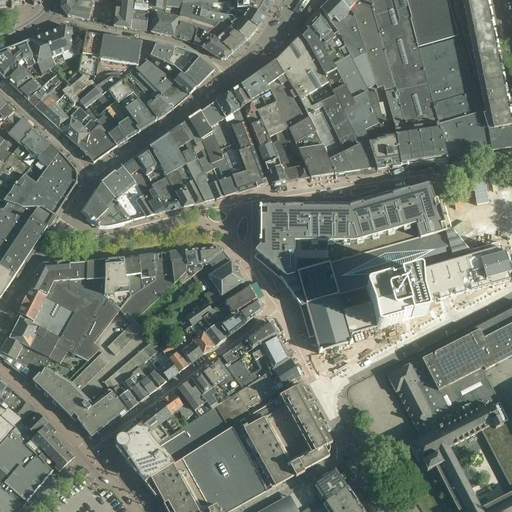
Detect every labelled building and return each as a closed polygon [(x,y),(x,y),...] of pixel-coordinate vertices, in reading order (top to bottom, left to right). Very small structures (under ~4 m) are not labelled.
[(0,0),(0,7),(6,7),(6,6),(10,6),(11,9),(13,8),(12,5),(23,4),(24,5),(25,4),(23,3),(23,1),(28,1),(28,2),(30,1),(34,4),(33,6),(34,6),(35,4),(39,3),(40,5),(41,5),(40,3),(41,0),(0,0)] [(91,0),(60,0),(61,9),(67,17),(88,22),(91,11),(78,8),(79,4),(92,4),(91,1),(91,0)] [(133,0),(133,4),(132,14),(130,30),(145,32),(146,31),(148,0),(133,0)] [(151,32),(155,13),(165,16),(168,0),(175,0),(176,1),(182,1),(183,1),(182,0),(149,0),(149,7),(148,18),(147,18),(146,31),(151,32)] [(230,0),(229,0),(230,12),(243,15),(248,8),(249,9),(252,5),(250,5),(240,4),(240,0),(230,0)] [(240,0),(240,4),(250,5),(252,5),(249,9),(248,8),(264,17),(273,3),(252,0),(240,0)] [(327,18),(338,32),(346,47),(350,56),(352,60),(368,92),(369,93),(367,89),(375,85),(376,86),(375,84),(364,47),(359,36),(355,27),(357,26),(353,15),(350,12),(338,0),(330,0),(320,10),(327,18)] [(338,0),(350,12),(353,15),(357,26),(355,27),(359,36),(364,47),(375,84),(376,86),(377,89),(383,87),(384,91),(394,88),(384,51),(370,6),(372,5),(370,0),(338,0)] [(370,0),(372,5),(370,6),(384,51),(394,88),(394,89),(395,90),(405,125),(394,127),(395,137),(398,156),(399,166),(424,163),(431,162),(432,161),(434,161),(446,159),(447,159),(444,145),(423,69),(418,50),(459,39),(448,0),(414,0),(418,14),(409,16),(407,15),(400,17),(399,20),(400,22),(398,23),(403,41),(405,42),(414,73),(412,74),(428,131),(429,131),(429,133),(423,134),(419,135),(419,133),(419,132),(407,87),(405,88),(404,84),(394,48),(396,48),(386,13),(391,0),(370,0)] [(484,0),(455,0),(463,34),(475,77),(472,78),(482,113),(487,128),(488,132),(510,127),(484,0)] [(120,19),(119,19),(118,28),(130,30),(132,14),(133,4),(127,4),(124,3),(122,3),(121,10),(120,19)] [(216,39),(232,54),(246,42),(231,25),(217,22),(217,23),(199,18),(201,11),(203,5),(182,5),(182,7),(181,9),(180,11),(178,19),(179,19),(178,23),(175,39),(191,44),(195,28),(197,29),(206,34),(216,39)] [(243,15),(230,12),(229,16),(239,18),(240,18),(257,29),(264,17),(248,8),(243,15)] [(219,14),(217,14),(201,11),(199,18),(217,23),(217,22),(219,14)] [(151,32),(151,33),(173,38),(178,19),(165,16),(155,13),(151,32)] [(219,14),(217,22),(231,25),(246,42),(257,29),(240,18),(239,18),(229,16),(219,14)] [(333,66),(350,56),(338,32),(333,35),(326,23),(320,15),(319,14),(307,28),(315,38),(314,39),(318,44),(333,66)] [(43,36),(52,59),(74,50),(73,46),(69,37),(74,35),(72,30),(66,29),(65,27),(43,36)] [(315,38),(307,28),(300,36),(300,37),(306,45),(314,59),(322,74),(328,84),(332,92),(344,86),(336,70),(333,66),(318,44),(314,39),(315,38)] [(206,34),(197,29),(195,35),(193,45),(202,49),(221,61),(225,61),(232,54),(216,39),(206,34)] [(82,76),(94,78),(95,78),(97,68),(106,69),(119,71),(124,72),(130,66),(138,68),(140,54),(142,44),(86,34),(80,72),(82,76)] [(37,65),(50,60),(52,59),(43,36),(28,42),(37,65)] [(308,103),(306,98),(310,95),(310,94),(316,90),(307,76),(309,75),(311,73),(320,88),(326,84),(327,85),(328,84),(322,74),(314,59),(306,45),(300,37),(293,44),(301,58),(299,59),(297,60),(291,49),(288,49),(276,62),(288,83),(299,101),(304,111),(311,108),(308,103)] [(469,156),(491,152),(488,132),(482,113),(481,113),(459,39),(418,50),(423,69),(444,63),(444,64),(466,143),(469,156)] [(0,76),(4,80),(17,65),(20,63),(22,61),(27,69),(37,65),(28,42),(0,52),(0,76)] [(151,57),(157,61),(172,68),(173,68),(196,89),(214,72),(195,56),(177,50),(155,46),(151,57)] [(376,170),(363,132),(371,128),(378,125),(366,95),(369,93),(368,92),(352,60),(350,56),(333,66),(336,70),(344,86),(332,92),(334,97),(333,98),(330,99),(361,162),(362,171),(362,172),(368,171),(369,171),(376,170)] [(17,65),(4,80),(16,92),(32,79),(37,75),(38,77),(40,77),(45,74),(52,69),(53,68),(50,60),(37,65),(27,69),(22,61),(20,63),(17,66),(17,65)] [(175,84),(189,97),(196,89),(173,68),(172,68),(157,61),(154,65),(163,72),(164,70),(173,77),(170,80),(175,84)] [(273,98),(279,112),(284,121),(283,121),(287,130),(294,145),(316,133),(304,111),(299,101),(288,83),(276,62),(275,61),(275,62),(259,73),(273,98)] [(139,69),(138,68),(135,70),(153,89),(161,96),(173,110),(189,97),(175,84),(170,80),(161,73),(147,62),(139,69)] [(444,145),(447,159),(469,156),(466,143),(444,64),(444,63),(423,69),(444,145)] [(42,89),(57,74),(52,69),(45,74),(40,77),(38,77),(37,75),(32,79),(16,92),(28,103),(42,90),(42,89)] [(173,110),(161,96),(153,89),(135,70),(129,75),(127,77),(122,82),(135,97),(137,99),(145,109),(156,123),(165,116),(173,110)] [(65,84),(68,88),(69,90),(83,77),(82,76),(80,72),(77,72),(65,84)] [(287,130),(283,121),(284,121),(279,112),(273,98),(259,73),(258,73),(259,74),(250,79),(250,80),(240,86),(249,100),(256,113),(261,122),(264,128),(266,133),(268,139),(274,136),(287,130)] [(28,103),(35,109),(63,81),(57,74),(42,89),(42,90),(28,103)] [(78,101),(79,101),(76,98),(91,85),(89,83),(83,77),(69,90),(68,88),(61,92),(64,96),(50,110),(49,109),(42,116),(58,130),(69,120),(65,116),(71,110),(71,109),(76,104),(78,101)] [(156,123),(145,109),(137,99),(135,97),(122,82),(122,81),(119,78),(118,78),(117,78),(113,78),(109,78),(106,81),(103,83),(99,85),(96,87),(93,83),(91,82),(89,83),(91,85),(94,89),(102,97),(108,92),(116,103),(118,106),(120,109),(123,113),(128,120),(138,134),(156,123)] [(63,81),(35,109),(42,116),(49,109),(50,110),(64,96),(61,92),(68,88),(65,84),(63,81)] [(230,93),(240,110),(244,108),(247,116),(245,117),(248,125),(255,122),(256,124),(261,122),(256,113),(249,100),(240,86),(230,93)] [(94,89),(79,102),(85,110),(87,108),(97,100),(102,97),(94,89)] [(395,90),(385,93),(393,122),(394,127),(405,125),(395,90)] [(395,137),(389,138),(386,123),(385,116),(381,117),(375,91),(370,93),(369,93),(366,95),(378,125),(371,128),(363,132),(376,170),(399,166),(398,156),(395,137)] [(118,127),(127,141),(138,134),(128,120),(123,113),(120,109),(118,106),(116,103),(108,92),(102,97),(97,100),(109,116),(117,127),(118,127)] [(238,112),(240,110),(230,93),(228,95),(216,103),(225,120),(224,121),(229,130),(244,125),(238,112)] [(330,99),(320,104),(339,143),(351,172),(352,173),(362,171),(361,162),(330,99)] [(219,151),(235,145),(229,130),(224,121),(225,120),(216,103),(200,113),(210,130),(209,130),(212,134),(215,142),(219,151)] [(320,104),(311,108),(304,111),(316,133),(322,149),(326,157),(334,175),(334,176),(336,176),(336,175),(352,173),(351,172),(339,143),(320,104)] [(0,127),(0,126),(6,121),(7,122),(14,114),(5,106),(0,111),(0,127)] [(77,146),(87,137),(93,130),(96,128),(90,122),(88,119),(84,115),(79,110),(69,120),(58,130),(77,147),(77,146)] [(116,148),(107,135),(99,124),(97,121),(89,110),(84,115),(88,119),(90,122),(96,128),(93,130),(99,138),(100,140),(108,152),(115,147),(116,148)] [(207,157),(211,166),(223,160),(219,151),(212,134),(209,130),(210,130),(200,113),(189,121),(195,133),(200,142),(205,151),(207,157)] [(21,120),(14,114),(7,122),(6,121),(0,126),(0,127),(0,145),(8,134),(9,134),(21,120)] [(107,135),(116,148),(127,141),(118,127),(117,127),(109,116),(99,124),(107,135)] [(0,168),(20,145),(32,130),(21,120),(9,134),(8,134),(0,145),(0,168)] [(189,121),(168,135),(178,152),(186,167),(195,162),(190,152),(192,150),(195,156),(205,151),(200,142),(195,133),(189,121)] [(270,143),(268,139),(266,133),(261,122),(256,124),(249,126),(258,150),(271,145),(270,143)] [(235,145),(238,153),(253,148),(244,125),(229,130),(235,145)] [(488,132),(491,152),(511,148),(511,135),(510,127),(488,132)] [(0,201),(3,202),(10,193),(11,193),(16,184),(17,184),(24,176),(37,160),(42,154),(44,156),(51,147),(32,130),(20,145),(0,168),(0,201)] [(87,137),(89,140),(101,157),(108,152),(100,140),(99,138),(93,130),(87,137)] [(310,179),(294,145),(287,130),(274,136),(276,141),(270,143),(271,145),(277,161),(281,170),(282,170),(286,183),(287,186),(290,185),(305,182),(305,180),(310,179)] [(310,179),(334,176),(334,175),(326,157),(322,149),(316,133),(294,145),(310,179)] [(174,194),(184,188),(176,172),(186,167),(178,152),(168,135),(149,148),(159,165),(165,178),(174,194)] [(89,140),(87,137),(77,146),(79,149),(81,151),(82,150),(86,155),(87,154),(94,162),(101,157),(89,140)] [(253,189),(238,153),(235,145),(219,151),(223,160),(229,175),(230,175),(232,179),(238,194),(253,189)] [(258,150),(264,166),(277,161),(271,145),(258,150)] [(24,176),(35,185),(47,169),(59,154),(51,147),(44,156),(42,154),(37,160),(24,176)] [(161,204),(168,203),(168,201),(172,200),(173,202),(178,201),(174,194),(165,178),(159,165),(149,148),(132,160),(146,177),(151,188),(152,190),(153,190),(155,194),(161,204)] [(267,185),(253,148),(238,153),(253,189),(267,185)] [(47,169),(35,185),(63,204),(76,184),(76,174),(64,159),(59,155),(59,154),(47,169)] [(204,176),(213,171),(211,166),(207,157),(197,162),(204,176)] [(121,167),(136,186),(144,200),(155,194),(153,190),(152,190),(151,188),(146,177),(132,160),(121,167)] [(216,179),(218,183),(224,198),(238,194),(232,179),(230,175),(229,175),(223,160),(211,166),(213,171),(216,179)] [(277,161),(275,161),(264,166),(272,185),(274,185),(274,188),(286,186),(285,183),(286,183),(282,170),(281,170),(277,161)] [(195,162),(186,167),(205,204),(214,201),(206,183),(202,176),(195,162)] [(136,186),(121,167),(114,173),(129,191),(128,191),(145,219),(155,216),(144,200),(136,186)] [(176,172),(184,188),(194,207),(205,204),(186,167),(176,172)] [(218,183),(216,179),(213,171),(204,176),(207,183),(209,186),(215,201),(224,198),(218,183)] [(145,219),(128,191),(129,191),(114,173),(101,184),(115,201),(132,222),(145,219)] [(63,204),(35,185),(24,176),(17,184),(16,184),(11,193),(10,193),(3,202),(8,204),(6,206),(10,207),(17,207),(22,209),(41,209),(54,217),(63,204)] [(132,222),(115,201),(101,184),(83,213),(99,228),(106,229),(112,228),(132,222)] [(259,246),(254,252),(284,277),(279,279),(300,308),(305,307),(318,351),(319,355),(349,346),(352,345),(349,334),(351,334),(351,335),(351,336),(375,329),(372,321),(379,319),(382,329),(401,324),(401,323),(401,321),(410,319),(411,319),(412,319),(411,316),(426,311),(425,306),(509,282),(507,276),(510,275),(504,254),(501,255),(500,249),(467,258),(464,255),(469,253),(450,230),(445,231),(436,200),(434,201),(430,188),(430,187),(429,187),(429,186),(428,186),(427,186),(426,186),(409,191),(408,187),(351,203),(349,204),(332,204),(284,204),(284,207),(258,207),(258,239),(258,243),(260,243),(260,247),(259,246)] [(174,194),(178,201),(183,210),(194,207),(184,188),(174,194)] [(144,200),(155,216),(167,213),(161,204),(155,194),(144,200)] [(168,203),(161,204),(167,213),(183,210),(178,201),(173,202),(172,200),(168,201),(168,203)] [(10,207),(6,206),(2,213),(29,221),(31,217),(47,228),(54,217),(41,209),(22,209),(17,207),(10,207)] [(0,267),(14,277),(24,263),(47,228),(31,217),(29,221),(2,213),(0,212),(0,267)] [(222,252),(221,251),(216,249),(197,251),(199,266),(200,265),(202,269),(204,268),(208,263),(222,252)] [(182,286),(191,279),(202,269),(200,265),(199,266),(197,251),(182,253),(185,267),(186,273),(178,281),(182,286)] [(208,263),(215,273),(231,263),(222,252),(208,263)] [(182,253),(169,254),(170,262),(171,262),(172,270),(174,285),(178,281),(186,273),(185,267),(182,253)] [(134,322),(135,321),(174,285),(172,270),(171,262),(170,262),(169,254),(153,256),(154,273),(154,278),(155,281),(142,289),(131,297),(126,303),(120,311),(124,315),(126,313),(134,322)] [(154,273),(153,256),(138,258),(142,289),(155,281),(154,278),(154,273)] [(124,259),(126,277),(125,277),(126,280),(130,280),(129,293),(131,297),(142,289),(138,258),(124,259)] [(104,293),(104,298),(120,311),(126,303),(131,297),(129,293),(130,280),(126,280),(125,277),(126,277),(124,259),(121,260),(111,261),(105,261),(104,293)] [(100,293),(104,293),(105,261),(87,263),(86,263),(89,302),(99,307),(100,293)] [(71,292),(80,297),(89,302),(86,263),(68,264),(70,281),(71,292)] [(215,273),(208,263),(204,268),(202,269),(191,279),(197,286),(204,281),(210,276),(215,273)] [(231,263),(215,273),(204,281),(210,292),(204,296),(210,305),(244,283),(231,263)] [(68,264),(52,265),(44,266),(42,267),(42,268),(39,273),(38,275),(30,290),(53,302),(57,304),(73,312),(79,300),(80,297),(71,292),(70,281),(68,264)] [(0,298),(14,277),(0,267),(0,298)] [(209,313),(212,318),(218,325),(241,311),(257,301),(250,289),(248,288),(211,310),(208,313),(209,313)] [(80,297),(79,300),(73,312),(57,304),(53,302),(30,290),(18,315),(27,319),(25,322),(73,345),(69,352),(87,363),(99,351),(99,350),(93,345),(111,324),(110,322),(119,311),(120,311),(104,298),(104,293),(100,293),(99,307),(89,302),(80,297)] [(241,311),(218,325),(222,330),(227,338),(262,312),(262,310),(257,301),(241,311)] [(192,326),(203,318),(209,313),(208,313),(211,310),(207,303),(186,316),(192,326)] [(511,511),(511,411),(506,415),(483,372),(511,357),(511,309),(427,354),(429,357),(421,361),(423,363),(417,366),(416,364),(410,367),(409,365),(386,377),(395,394),(397,393),(415,429),(416,428),(417,430),(413,432),(417,439),(420,437),(421,439),(409,446),(419,465),(422,463),(426,473),(436,468),(459,511),(511,511)] [(207,332),(204,334),(213,348),(214,348),(225,339),(227,338),(222,330),(218,325),(212,318),(209,313),(203,318),(208,326),(205,329),(207,332)] [(67,351),(69,352),(73,345),(25,322),(20,319),(19,321),(17,321),(15,325),(16,329),(14,333),(10,335),(8,338),(35,352),(48,359),(60,365),(67,351)] [(135,322),(130,326),(138,334),(143,330),(135,322)] [(261,328),(222,357),(228,366),(245,355),(260,345),(277,335),(276,334),(275,335),(271,326),(267,325),(261,329),(261,328)] [(138,334),(130,326),(126,331),(134,339),(138,334)] [(204,334),(203,334),(197,338),(190,328),(184,332),(202,356),(213,348),(204,334)] [(126,331),(121,335),(129,343),(134,339),(126,331)] [(191,364),(202,356),(184,332),(172,341),(181,354),(182,352),(191,364)] [(121,335),(117,339),(125,347),(129,343),(121,335)] [(255,382),(263,377),(290,360),(277,335),(260,345),(245,355),(247,359),(252,357),(262,374),(254,378),(255,382)] [(45,367),(48,359),(35,352),(8,338),(0,352),(1,353),(27,366),(27,367),(42,376),(45,367)] [(113,343),(116,348),(120,352),(125,347),(117,339),(113,343)] [(153,341),(148,346),(155,354),(160,350),(153,341)] [(181,354),(172,341),(160,350),(169,361),(179,374),(190,366),(181,354)] [(113,343),(108,348),(112,352),(116,348),(113,343)] [(148,346),(143,350),(150,358),(155,354),(148,346)] [(120,352),(116,348),(112,352),(116,356),(120,352)] [(143,350),(139,353),(146,362),(150,358),(143,350)] [(80,392),(72,384),(71,384),(69,382),(45,367),(42,376),(27,367),(27,366),(1,353),(0,353),(0,356),(26,376),(45,394),(62,410),(68,417),(70,418),(73,415),(78,420),(77,420),(91,439),(126,412),(112,394),(92,409),(85,403),(86,402),(85,400),(78,394),(80,392)] [(103,353),(98,358),(102,362),(107,357),(103,353)] [(139,353),(135,357),(142,365),(146,362),(139,353)] [(106,366),(111,361),(107,357),(102,362),(106,366)] [(135,357),(130,361),(138,369),(142,365),(135,357)] [(98,358),(94,362),(101,370),(106,366),(102,362),(98,358)] [(212,390),(222,403),(228,400),(227,399),(225,399),(226,397),(238,388),(218,360),(200,373),(212,390)] [(255,382),(252,384),(262,401),(300,378),(290,360),(263,377),(255,382)] [(130,361),(126,364),(133,373),(138,369),(130,361)] [(179,374),(169,361),(161,367),(157,361),(153,365),(157,370),(161,376),(163,375),(168,382),(179,374)] [(252,384),(255,382),(254,378),(253,377),(250,378),(248,375),(247,375),(242,366),(243,366),(242,364),(242,363),(241,364),(240,361),(227,370),(234,379),(238,385),(242,391),(252,384)] [(94,362),(89,366),(97,375),(101,370),(94,362)] [(126,364),(122,368),(129,376),(133,373),(126,364)] [(89,366),(85,371),(93,379),(97,375),(89,366)] [(166,383),(161,376),(157,370),(152,374),(147,367),(143,370),(156,388),(158,387),(160,388),(166,383)] [(122,368),(117,372),(125,380),(129,376),(122,368)] [(149,396),(156,391),(139,368),(132,374),(133,374),(149,396)] [(85,371),(81,375),(88,383),(93,379),(85,371)] [(117,372),(113,375),(120,384),(125,380),(117,372)] [(212,390),(200,373),(191,380),(203,396),(201,397),(211,410),(212,410),(216,408),(222,403),(212,390)] [(149,396),(133,374),(127,379),(125,380),(122,383),(128,391),(129,392),(130,391),(139,403),(149,396)] [(84,387),(88,383),(81,375),(76,379),(84,387)] [(113,375),(109,379),(116,387),(117,386),(120,384),(113,375)] [(72,384),(80,392),(84,387),(76,379),(72,384)] [(109,379),(104,383),(111,392),(116,387),(109,379)] [(7,409),(22,420),(24,422),(34,412),(35,411),(12,391),(8,388),(0,381),(0,406),(5,411),(7,409)] [(192,391),(186,384),(178,390),(199,419),(200,418),(204,416),(208,413),(210,411),(211,410),(201,397),(195,388),(192,391)] [(216,408),(218,411),(226,424),(247,411),(247,410),(262,401),(252,384),(242,391),(237,394),(231,398),(228,400),(222,403),(216,408)] [(117,386),(116,387),(111,392),(112,394),(126,412),(127,413),(138,404),(129,392),(128,391),(121,396),(120,395),(120,394),(117,390),(119,388),(117,386)] [(144,483),(152,494),(156,491),(167,511),(230,511),(255,498),(295,477),(295,478),(304,473),(303,472),(329,458),(324,448),(332,444),(306,398),(300,386),(279,398),(280,399),(257,412),(221,435),(174,465),(165,470),(144,483)] [(184,409),(173,394),(160,403),(170,416),(177,410),(185,420),(193,414),(187,407),(184,409)] [(170,416),(160,403),(149,411),(160,425),(165,420),(171,428),(177,424),(170,416)] [(5,411),(0,406),(0,445),(15,429),(20,433),(25,428),(22,423),(20,422),(22,420),(7,409),(5,411)] [(167,439),(169,438),(160,425),(149,411),(139,420),(142,424),(158,445),(163,442),(167,439)] [(37,415),(34,412),(24,422),(22,420),(20,422),(22,423),(25,428),(20,433),(23,435),(19,439),(26,445),(29,442),(36,435),(48,424),(38,414),(37,415)] [(161,448),(158,445),(142,424),(138,427),(135,423),(133,424),(134,424),(121,434),(121,436),(119,436),(117,438),(115,440),(115,442),(115,444),(116,446),(117,448),(119,449),(119,451),(134,470),(135,472),(136,473),(136,472),(139,476),(138,476),(138,477),(139,477),(139,476),(144,483),(165,470),(174,465),(168,457),(161,448)] [(29,442),(26,445),(37,456),(52,471),(54,468),(59,473),(75,458),(53,435),(56,433),(48,424),(36,435),(29,442)] [(0,445),(0,469),(8,478),(4,484),(26,503),(41,486),(53,472),(52,471),(37,456),(26,445),(19,439),(23,435),(20,433),(15,429),(0,445)] [(0,489),(22,507),(26,503),(4,484),(8,478),(0,469),(0,489)] [(85,477),(89,473),(85,469),(81,472),(85,477)] [(318,481),(312,485),(325,503),(339,494),(347,488),(335,470),(318,481)] [(330,511),(343,511),(357,503),(356,502),(357,502),(347,488),(325,503),(330,511)] [(18,511),(23,507),(22,507),(0,489),(0,506),(7,511),(18,511)] [(302,511),(310,511),(318,507),(318,508),(320,507),(318,504),(317,505),(316,503),(302,511)] [(357,503),(343,511),(362,511),(363,511),(360,508),(357,503)]
